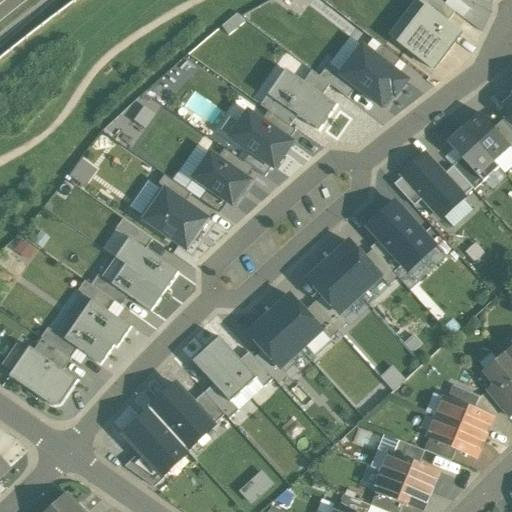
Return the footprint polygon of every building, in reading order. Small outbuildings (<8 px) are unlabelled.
[(332,18),(338,11),(324,0),(299,0),(300,0),(293,9),(301,15),(311,2),(332,18)] [(429,9),(448,24),(455,14),(437,0),(421,0),(420,2),(429,9)] [(400,46),(431,70),(460,33),(448,24),(429,9),(400,46)] [(381,47),(373,56),(391,70),(399,61),(381,47)] [(357,88),(381,108),(392,95),(395,97),(406,82),(391,70),(373,56),(362,48),(340,76),(357,88)] [(348,100),(357,88),(340,76),(329,67),(320,78),(331,86),(348,100)] [(312,72),(304,83),(323,97),(331,86),(320,78),(312,72)] [(295,77),(276,102),(298,117),(319,133),(338,107),(323,97),(304,83),(295,77)] [(147,92),(129,111),(144,126),(162,107),(147,92)] [(290,128),(298,117),(276,102),(268,96),(261,107),(269,112),(290,128)] [(262,122),(289,142),(297,132),(290,128),(269,112),(262,122)] [(273,169),(275,171),(294,145),(289,142),(262,122),(248,113),(230,139),(251,154),(273,169)] [(464,129),(494,163),(511,148),(494,129),(480,114),(464,129)] [(503,122),(494,129),(511,148),(511,149),(511,131),(504,123),(503,122)] [(494,163),(464,129),(448,144),(462,160),(484,183),(500,169),(494,163)] [(224,150),(217,160),(247,181),(254,171),(244,164),(224,150)] [(266,179),(273,169),(251,154),(244,164),(254,171),(266,179)] [(211,156),(194,180),(208,190),(227,204),(233,207),(250,183),(247,181),(217,160),(211,156)] [(425,156),(401,177),(403,179),(423,201),(441,220),(464,199),(444,176),(425,156)] [(462,160),(453,168),(474,191),(474,192),(484,183),(462,160)] [(453,168),(444,176),(464,199),(474,191),(453,168)] [(161,190),(184,206),(192,196),(165,177),(158,188),(161,190)] [(415,208),(423,201),(403,179),(394,186),(415,208)] [(161,190),(140,219),(187,251),(207,222),(184,206),(161,190)] [(220,215),(227,204),(208,190),(200,201),(220,215)] [(380,242),(402,266),(408,272),(435,248),(395,205),(369,229),(380,242)] [(129,240),(146,251),(153,242),(123,221),(116,231),(129,240)] [(129,240),(115,260),(125,266),(165,294),(179,274),(146,251),(129,240)] [(371,250),(372,252),(393,274),(402,266),(380,242),(371,250)] [(349,244),(329,263),(360,296),(380,277),(364,259),(349,244)] [(372,252),(364,259),(380,277),(388,286),(397,278),(393,274),(372,252)] [(329,263),(308,281),(323,297),(339,315),(360,296),(329,263)] [(151,313),(165,294),(125,266),(112,286),(129,298),(151,313)] [(122,308),(129,298),(112,286),(102,279),(98,277),(92,287),(115,303),(122,308)] [(92,302),(108,313),(115,303),(92,287),(86,283),(79,293),(92,302)] [(290,297),(270,316),(301,350),(322,331),(305,313),(290,297)] [(323,297),(314,305),(338,331),(347,323),(339,315),(323,297)] [(92,302),(78,322),(115,346),(118,349),(132,329),(108,313),(92,302)] [(314,305),(305,313),(322,331),(329,339),(338,331),(314,305)] [(270,316),(249,335),(264,351),(280,369),(301,350),(270,316)] [(102,366),(115,346),(78,322),(65,341),(78,350),(102,366)] [(42,341),(71,361),(78,350),(65,341),(49,331),(42,341)] [(220,339),(206,352),(243,393),(257,380),(240,361),(220,339)] [(35,352),(64,371),(71,361),(42,341),(35,352)] [(35,352),(30,348),(9,379),(58,411),(78,381),(64,371),(35,352)] [(280,369),(264,351),(255,359),(274,381),(279,386),(288,378),(280,369)] [(232,403),(243,393),(206,352),(194,363),(214,385),(232,403)] [(249,353),(240,361),(257,380),(265,389),(274,381),(255,359),(249,353)] [(511,362),(506,356),(486,373),(496,385),(511,404),(511,362)] [(232,403),(214,385),(205,394),(225,415),(230,419),(239,411),(232,403)] [(511,411),(511,404),(496,385),(487,393),(506,416),(511,411)] [(479,397),(453,386),(448,399),(474,411),(479,397)] [(150,411),(152,413),(189,452),(215,428),(213,426),(193,405),(176,387),(150,411)] [(205,394),(193,405),(213,426),(225,415),(205,394)] [(448,399),(444,398),(436,418),(484,439),(493,419),(474,411),(448,399)] [(189,452),(152,413),(127,437),(141,453),(164,476),(189,452)] [(484,439),(436,418),(428,438),(430,439),(456,450),(476,458),(484,439)] [(456,450),(430,439),(425,452),(451,463),(456,450)] [(425,452),(398,441),(393,454),(419,465),(425,452)] [(154,489),(165,478),(164,476),(141,453),(126,467),(154,489)] [(393,454),(390,453),(382,473),(430,492),(438,472),(419,465),(393,454)] [(0,478),(8,470),(0,461),(0,478)] [(241,490),(253,503),(275,483),(263,470),(241,490)] [(421,511),(430,492),(382,473),(373,493),(376,494),(403,505),(420,511),(421,511)] [(399,511),(403,505),(376,494),(371,506),(384,511),(399,511)] [(82,511),(67,495),(48,511),(82,511)] [(368,511),(371,506),(345,495),(340,508),(350,511),(368,511)]
